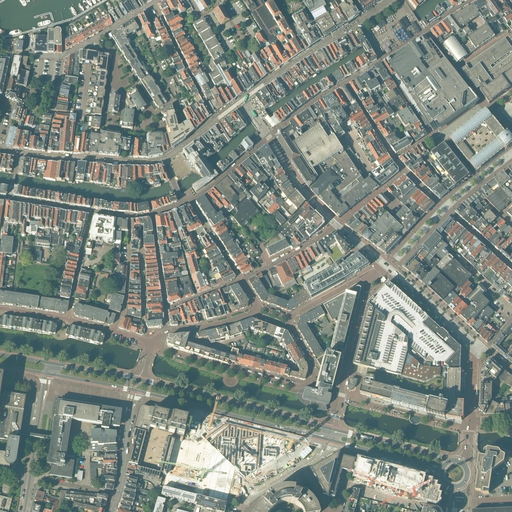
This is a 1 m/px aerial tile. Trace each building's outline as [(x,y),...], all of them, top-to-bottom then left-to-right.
[(131,0),(128,2),(134,11),(139,9),(136,4),(133,0),(131,0)] [(133,0),(136,4),(139,9),(141,7),(152,1),(151,0),(133,0)] [(174,2),(173,3),(171,0),(165,0),(165,1),(169,9),(171,12),(176,9),(176,8),(177,7),(174,2)] [(182,5),(179,0),(173,0),(174,2),(177,7),(180,13),(185,11),(182,5)] [(193,0),(195,2),(200,12),(209,7),(204,0),(202,0),(199,2),(197,0),(193,0)] [(276,24),(273,19),(265,5),(261,0),(242,0),(266,39),(264,40),(265,40),(267,44),(268,43),(269,46),(268,46),(275,57),(280,66),(283,65),(288,62),(290,60),(282,46),(281,44),(275,36),(281,32),(276,24)] [(336,30),(343,26),(340,21),(334,10),(329,13),(329,12),(327,9),(328,8),(327,7),(325,8),(324,7),(326,6),(322,0),(301,0),(307,9),(306,10),(304,6),(302,7),(301,4),(300,5),(303,11),(302,12),(292,18),(291,18),(295,25),(308,48),(309,48),(318,42),(321,40),(324,38),(335,31),(336,30)] [(343,26),(347,23),(344,17),(340,8),(339,8),(339,7),(334,0),(327,0),(334,10),(340,21),(343,26)] [(342,0),(344,4),(350,12),(354,9),(348,0),(342,0)] [(356,0),(357,2),(363,12),(374,5),(371,0),(356,0)] [(413,0),(407,0),(415,9),(419,6),(413,0)] [(453,0),(450,0),(449,2),(453,8),(458,5),(453,0)] [(482,0),(481,0),(479,1),(480,4),(486,13),(485,14),(490,20),(489,21),(492,25),(495,30),(499,35),(505,31),(502,27),(498,22),(495,18),(489,9),(482,0)] [(491,0),(482,0),(489,9),(495,18),(501,14),(500,12),(497,8),(495,5),(491,0)] [(505,3),(503,0),(491,0),(495,5),(496,4),(499,7),(497,8),(500,12),(503,10),(500,7),(505,3)] [(169,9),(165,1),(157,4),(161,12),(167,10),(169,9)] [(272,1),(265,5),(273,19),(277,17),(279,18),(281,21),(276,24),(281,32),(285,38),(290,35),(289,37),(291,39),(292,39),(293,40),(288,43),(296,56),(302,53),(302,52),(295,40),(288,29),(280,15),(272,1)] [(496,38),(499,35),(495,30),(492,25),(489,21),(490,20),(485,14),(486,13),(480,4),(479,1),(474,4),(473,5),(486,24),(492,33),(496,38)] [(128,2),(124,5),(129,14),(134,11),(128,2)] [(500,12),(501,14),(502,15),(510,10),(505,3),(500,7),(503,10),(500,12)] [(344,4),(339,7),(339,8),(340,8),(344,17),(347,23),(359,15),(355,9),(354,9),(350,12),(344,4)] [(124,5),(119,7),(125,17),(129,14),(124,5)] [(468,40),(476,51),(496,38),(492,33),(486,24),(473,5),(452,18),(462,31),(459,33),(460,34),(461,34),(463,33),(462,33),(463,32),(468,40)] [(437,10),(436,11),(436,12),(440,17),(447,12),(443,6),(442,6),(441,7),(440,6),(437,9),(437,10)] [(119,7),(114,10),(120,20),(125,17),(119,7)] [(213,12),(221,26),(229,21),(221,7),(213,12)] [(228,9),(226,10),(232,19),(234,18),(228,9)] [(120,20),(114,10),(109,13),(115,23),(120,20)] [(507,24),(510,22),(511,20),(511,12),(510,10),(502,15),(501,14),(495,18),(498,22),(502,27),(506,24),(507,24)] [(436,20),(440,17),(436,12),(432,15),(436,20)] [(108,16),(102,20),(107,28),(115,23),(109,13),(108,14),(108,16)] [(150,26),(147,19),(144,13),(138,17),(139,19),(138,19),(139,20),(139,21),(143,29),(144,28),(150,26)] [(169,15),(164,18),(166,22),(174,18),(172,14),(169,15)] [(170,28),(183,21),(179,15),(174,18),(166,22),(169,28),(170,28)] [(431,15),(426,19),(430,24),(436,20),(432,15),(431,15)] [(463,33),(461,34),(460,34),(459,33),(462,31),(452,18),(448,20),(455,30),(462,39),(465,43),(468,40),(463,32),(462,33),(463,33)] [(162,23),(159,19),(156,20),(154,21),(153,22),(154,23),(150,24),(152,28),(162,23)] [(230,103),(231,103),(234,100),(235,100),(235,99),(237,98),(237,97),(243,92),(240,87),(236,80),(235,79),(230,70),(223,74),(222,72),(227,69),(226,67),(230,65),(204,19),(203,19),(193,25),(212,58),(210,59),(208,65),(212,73),(208,75),(215,86),(216,85),(218,87),(224,83),(227,89),(223,92),(222,89),(217,91),(225,106),(226,106),(227,106),(227,105),(230,103)] [(421,22),(425,28),(426,27),(430,24),(426,19),(424,20),(424,19),(421,22)] [(102,20),(97,23),(102,31),(107,28),(102,20)] [(138,29),(133,20),(121,28),(119,30),(118,29),(108,36),(110,40),(111,40),(118,51),(129,45),(124,38),(127,36),(127,37),(138,29)] [(448,20),(445,22),(453,33),(455,32),(456,33),(455,34),(454,35),(455,36),(458,41),(462,39),(455,30),(448,20)] [(511,20),(510,22),(511,24),(511,25),(509,27),(507,24),(506,24),(502,27),(505,31),(510,28),(511,31),(511,20)] [(170,28),(172,34),(182,28),(181,26),(185,24),(183,21),(170,28)] [(445,22),(441,25),(447,33),(451,38),(455,36),(454,35),(453,33),(445,22)] [(152,28),(154,32),(164,28),(162,23),(152,28)] [(94,25),(90,27),(95,35),(98,33),(94,25)] [(302,52),(308,48),(295,25),(288,29),(295,40),(302,52)] [(441,25),(434,29),(440,38),(447,33),(441,25)] [(150,26),(144,28),(147,36),(149,41),(155,39),(154,36),(153,33),(150,26)] [(154,32),(153,33),(154,36),(155,39),(167,34),(164,28),(154,32)] [(172,34),(173,35),(174,37),(183,32),(184,31),(182,28),(172,34)] [(47,37),(47,53),(48,53),(54,54),(54,53),(54,46),(61,46),(61,39),(61,35),(60,35),(60,34),(61,34),(61,33),(61,32),(61,31),(60,31),(60,30),(59,30),(59,29),(58,29),(57,29),(56,29),(55,30),(54,30),(54,31),(53,31),(53,30),(48,31),(47,36),(47,37)] [(431,32),(436,38),(437,40),(440,38),(434,29),(433,31),(431,32)] [(363,35),(360,30),(354,34),(357,39),(363,36),(363,35)] [(174,37),(175,40),(184,35),(183,32),(174,37)] [(260,32),(256,35),(256,36),(255,37),(260,46),(261,47),(266,44),(267,44),(265,40),(264,40),(260,32)] [(288,43),(285,38),(281,32),(275,36),(281,44),(283,43),(284,43),(285,44),(282,46),(290,60),(296,56),(288,43)] [(79,33),(75,35),(78,40),(80,43),(84,41),(80,33),(79,33)] [(465,43),(462,45),(460,43),(458,41),(455,36),(451,38),(447,33),(440,38),(444,44),(442,45),(443,46),(442,47),(450,58),(455,65),(456,64),(459,62),(469,56),(475,52),(476,51),(468,40),(465,43)] [(168,37),(167,34),(155,39),(157,42),(162,40),(168,37)] [(177,44),(189,38),(187,34),(184,35),(175,40),(177,44)] [(359,43),(357,39),(354,34),(349,37),(357,49),(362,46),(359,43)] [(75,35),(71,37),(76,45),(80,43),(78,40),(75,35)] [(425,36),(424,37),(421,39),(420,39),(429,53),(436,48),(431,40),(429,42),(425,36)] [(16,52),(22,52),(24,37),(18,38),(15,52),(16,52)] [(35,37),(34,53),(47,53),(47,37),(35,37)] [(72,47),(76,45),(71,37),(68,39),(72,47)] [(349,37),(345,39),(346,40),(352,52),(357,49),(349,37)] [(177,44),(179,49),(191,42),(189,39),(190,38),(189,38),(177,44)] [(462,72),(470,81),(490,66),(511,50),(511,47),(505,38),(466,65),(467,66),(462,70),(463,72),(462,72)] [(335,44),(343,58),(348,55),(348,54),(352,52),(346,40),(345,39),(335,44)] [(415,42),(414,43),(424,57),(429,53),(420,39),(418,40),(415,42)] [(179,49),(181,53),(193,46),(192,45),(193,45),(192,42),(191,42),(179,49)] [(369,46),(367,42),(364,44),(366,48),(369,53),(372,51),(373,51),(369,46)] [(261,47),(262,48),(266,46),(267,49),(263,51),(275,70),(276,69),(280,66),(275,57),(268,46),(269,46),(268,43),(267,44),(266,44),(261,47)] [(424,57),(414,43),(410,45),(410,46),(409,46),(422,66),(422,65),(423,66),(425,65),(424,65),(426,64),(427,63),(424,57)] [(335,44),(332,46),(340,60),(343,58),(335,44)] [(131,49),(129,45),(118,51),(121,55),(119,56),(120,56),(131,49)] [(181,53),(183,57),(195,50),(193,46),(181,53)] [(332,46),(328,48),(336,62),(340,60),(332,46)] [(407,48),(406,48),(404,50),(396,55),(412,76),(402,83),(406,89),(409,93),(410,94),(409,95),(413,101),(417,98),(423,107),(427,104),(430,107),(430,106),(435,113),(438,111),(442,108),(445,106),(450,102),(463,109),(464,109),(466,110),(478,101),(474,96),(453,92),(451,89),(449,87),(448,85),(443,79),(439,73),(435,68),(432,64),(428,67),(426,64),(424,65),(425,65),(423,66),(422,65),(422,66),(409,46),(408,47),(406,48),(407,48)] [(328,48),(325,50),(333,64),(336,62),(328,48)] [(440,52),(436,48),(429,53),(424,57),(427,63),(436,56),(440,52)] [(122,56),(124,59),(124,60),(134,54),(131,49),(120,56),(120,57),(122,56)] [(183,57),(185,61),(195,56),(197,55),(195,50),(183,57)] [(325,50),(321,52),(330,66),(333,64),(325,50)] [(268,74),(268,75),(274,70),(275,70),(263,51),(260,53),(260,52),(256,54),(263,66),(268,74)] [(96,53),(90,52),(89,52),(86,52),(85,61),(85,63),(85,65),(88,65),(89,65),(89,63),(94,64),(94,63),(96,63),(96,66),(97,66),(91,66),(91,71),(96,72),(107,73),(109,55),(102,54),(96,54),(96,53)] [(321,52),(318,54),(327,68),(330,66),(321,52)] [(441,54),(440,52),(436,56),(427,63),(426,64),(428,67),(432,64),(430,62),(440,55),(439,55),(441,54)] [(75,53),(65,59),(65,62),(73,63),(74,60),(75,60),(75,53)] [(137,58),(134,54),(124,60),(127,64),(125,65),(126,66),(137,58)] [(263,66),(256,54),(254,56),(252,57),(251,57),(264,77),(266,76),(268,74),(263,66)] [(318,54),(315,55),(324,69),(327,68),(318,54)] [(367,54),(363,57),(367,66),(372,63),(370,60),(369,57),(367,54)] [(445,59),(441,54),(439,55),(440,55),(430,62),(432,64),(435,68),(445,59)] [(315,55),(310,58),(319,71),(320,70),(321,71),(324,69),(315,55)] [(392,57),(390,59),(388,59),(387,60),(386,60),(396,74),(397,76),(402,83),(412,76),(396,55),(392,57)] [(185,61),(188,67),(198,60),(195,56),(185,61)] [(180,61),(178,57),(177,57),(170,60),(170,58),(169,59),(170,62),(166,63),(168,66),(172,64),(179,62),(180,61)] [(252,57),(251,57),(248,59),(247,59),(255,71),(260,80),(264,77),(251,57),(252,57)] [(0,94),(2,95),(6,77),(9,59),(3,58),(3,59),(0,59),(0,61),(0,94)] [(17,77),(19,70),(21,58),(14,58),(10,76),(17,77)] [(21,58),(19,70),(21,71),(22,71),(25,72),(26,65),(28,58),(21,58)] [(140,63),(137,58),(126,66),(128,65),(130,69),(140,63)] [(310,58),(306,60),(315,73),(316,75),(320,72),(319,71),(310,58)] [(257,83),(260,80),(255,71),(247,59),(247,60),(250,64),(246,66),(248,70),(253,77),(257,83)] [(450,65),(445,59),(435,68),(439,73),(450,65)] [(198,60),(188,67),(190,70),(198,66),(199,65),(202,63),(200,60),(198,60)] [(306,60),(303,63),(312,76),(315,73),(306,60)] [(358,71),(361,69),(356,60),(353,62),(358,71)] [(384,63),(384,64),(386,67),(389,72),(392,76),(393,76),(394,75),(395,75),(396,74),(386,60),(384,62),(383,62),(384,63)] [(511,71),(504,60),(498,64),(511,83),(511,71)] [(241,62),(240,61),(236,63),(242,72),(236,75),(241,83),(246,91),(250,88),(253,86),(244,71),(243,71),(242,69),(244,67),(241,63),(241,62)] [(253,86),(257,83),(253,77),(248,70),(246,66),(243,61),(241,62),(241,63),(244,67),(242,69),(243,71),(244,71),(253,86)] [(131,74),(132,75),(143,67),(140,63),(130,69),(133,73),(131,74)] [(303,63),(299,65),(308,80),(311,78),(313,77),(312,76),(303,63)] [(388,74),(382,66),(381,64),(378,66),(377,66),(378,66),(375,68),(374,68),(374,69),(381,78),(380,78),(379,80),(382,84),(384,83),(391,78),(388,74)] [(511,83),(498,64),(495,67),(492,69),(497,75),(503,84),(508,91),(511,87),(511,83)] [(16,81),(10,80),(6,98),(8,99),(9,99),(11,99),(11,100),(12,100),(14,100),(14,101),(14,100),(17,101),(16,101),(17,101),(18,100),(21,86),(26,87),(26,86),(30,67),(26,66),(26,65),(25,72),(22,71),(21,71),(19,70),(17,77),(16,81)] [(299,65),(295,68),(305,83),(308,80),(299,65)] [(347,65),(343,68),(348,77),(351,75),(347,66),(347,65)] [(455,71),(450,65),(439,73),(443,79),(455,71)] [(190,71),(192,75),(195,73),(198,71),(201,70),(201,69),(199,66),(198,67),(197,67),(190,71)] [(492,69),(490,66),(470,81),(477,89),(485,84),(497,75),(492,69)] [(134,75),(135,77),(136,78),(146,72),(143,67),(132,75),(134,75)] [(194,78),(200,75),(201,78),(204,76),(208,74),(204,67),(201,69),(201,70),(198,71),(195,73),(192,75),(194,78)] [(232,68),(232,69),(230,70),(235,79),(236,80),(240,87),(243,92),(243,93),(246,91),(241,83),(236,75),(232,68)] [(295,68),(292,71),(302,85),(305,83),(295,68)] [(340,69),(340,70),(333,74),(338,82),(345,78),(341,70),(340,69)] [(374,69),(370,71),(376,81),(380,86),(382,85),(382,84),(379,80),(380,78),(381,78),(374,69)] [(78,79),(78,77),(78,75),(73,74),(71,74),(72,72),(63,71),(63,75),(65,75),(65,77),(78,79)] [(292,71),(289,73),(299,86),(301,84),(302,85),(292,71)] [(370,71),(361,77),(359,78),(370,95),(371,97),(373,95),(378,103),(380,105),(382,109),(383,109),(386,107),(381,99),(377,94),(387,87),(384,83),(382,84),(382,85),(380,86),(376,81),(370,71)] [(459,77),(455,71),(443,79),(448,85),(459,77)] [(137,83),(138,84),(149,76),(148,74),(146,72),(136,78),(138,82),(137,83)] [(176,77),(174,78),(176,82),(178,81),(178,82),(181,81),(181,83),(188,79),(189,79),(185,72),(179,74),(179,75),(176,77)] [(289,73),(286,75),(296,88),(299,87),(299,86),(289,73)] [(77,87),(77,82),(77,80),(78,80),(78,79),(65,77),(65,75),(63,75),(61,84),(70,86),(77,87)] [(194,78),(200,88),(206,85),(205,84),(208,82),(204,76),(201,78),(200,75),(194,78)] [(286,75),(284,76),(287,79),(286,79),(287,80),(287,81),(294,90),(296,88),(286,75)] [(485,97),(494,91),(503,84),(497,75),(485,84),(486,86),(488,84),(489,86),(484,90),(483,89),(480,91),(485,97)] [(138,84),(138,85),(139,84),(142,87),(152,81),(151,78),(150,78),(149,76),(138,84)] [(284,76),(281,79),(291,92),(294,90),(287,81),(287,80),(286,79),(287,79),(284,76)] [(397,76),(394,78),(395,79),(400,85),(402,88),(405,92),(406,94),(407,96),(409,95),(410,94),(409,93),(406,89),(402,83),(397,76)] [(464,83),(459,77),(448,85),(449,87),(456,89),(464,83)] [(333,85),(330,79),(330,78),(326,80),(325,81),(329,88),(333,85)] [(354,82),(360,93),(363,96),(367,94),(368,96),(369,95),(370,97),(365,100),(371,97),(370,95),(359,78),(354,82)] [(394,83),(391,79),(391,78),(384,83),(387,87),(387,88),(394,83)] [(281,79),(278,81),(288,95),(291,92),(281,79)] [(143,92),(143,93),(155,85),(154,83),(152,81),(142,87),(144,91),(143,92)] [(278,81),(273,84),(282,98),(284,97),(288,95),(278,81)] [(354,82),(350,84),(357,95),(360,93),(354,82)] [(387,88),(388,90),(390,92),(397,88),(395,85),(394,83),(387,88)] [(466,86),(464,83),(456,89),(449,87),(451,89),(459,91),(466,86)] [(69,92),(70,86),(61,84),(60,89),(61,90),(61,91),(69,92)] [(273,84),(269,87),(277,98),(278,97),(280,100),(282,98),(273,84)] [(499,97),(508,91),(503,84),(494,91),(499,97)] [(143,93),(144,94),(145,93),(148,97),(158,90),(157,87),(156,87),(155,85),(143,93)] [(210,91),(206,85),(200,88),(204,95),(209,92),(210,91)] [(269,87),(266,89),(275,103),(280,100),(278,97),(277,98),(269,87)] [(353,107),(357,104),(346,88),(346,87),(345,87),(345,88),(344,88),(342,89),(353,107)] [(213,90),(210,91),(209,92),(212,96),(206,99),(214,113),(215,113),(225,106),(217,91),(216,88),(213,90)] [(401,94),(399,92),(398,91),(397,89),(396,88),(397,88),(390,92),(386,95),(383,97),(387,104),(401,95),(400,94),(401,94)] [(266,89),(259,94),(269,107),(275,103),(266,89)] [(342,89),(338,91),(348,105),(350,109),(353,107),(342,89)] [(127,112),(131,112),(132,110),(135,108),(137,112),(140,110),(142,112),(145,110),(143,108),(146,107),(135,90),(133,91),(132,90),(131,90),(130,90),(129,90),(129,91),(128,92),(128,93),(129,94),(126,95),(130,101),(128,102),(128,101),(125,102),(128,107),(127,112)] [(149,101),(149,102),(161,95),(159,93),(160,92),(158,90),(148,97),(150,100),(149,101)] [(58,98),(68,99),(69,92),(61,91),(60,92),(59,93),(59,96),(59,97),(59,98),(58,98)] [(344,108),(348,105),(338,91),(333,94),(344,112),(349,119),(350,119),(354,116),(350,110),(347,112),(344,108)] [(485,97),(487,101),(489,104),(499,97),(494,91),(485,97)] [(307,92),(302,95),(307,103),(311,99),(307,92)] [(24,122),(24,119),(25,120),(25,119),(27,120),(28,115),(28,114),(28,113),(26,113),(27,111),(23,110),(25,102),(27,94),(23,93),(21,100),(23,100),(22,102),(18,100),(17,101),(16,106),(14,115),(12,116),(11,118),(12,118),(12,120),(19,122),(20,122),(23,123),(24,122)] [(115,113),(117,114),(118,114),(118,113),(118,110),(118,107),(119,107),(118,107),(119,104),(119,101),(119,100),(119,97),(118,97),(118,96),(118,95),(117,94),(116,93),(115,93),(114,93),(113,93),(113,94),(112,94),(112,95),(112,96),(110,96),(110,99),(109,99),(109,100),(110,100),(109,102),(109,103),(109,106),(108,106),(109,106),(108,109),(108,112),(108,113),(111,113),(111,115),(114,116),(114,115),(114,113),(115,113)] [(366,101),(365,100),(363,96),(360,93),(357,95),(359,99),(362,104),(366,101)] [(259,94),(256,96),(255,97),(265,109),(269,107),(259,94)] [(352,124),(349,119),(344,112),(333,94),(329,97),(323,101),(333,117),(340,127),(343,125),(342,124),(345,123),(349,120),(352,124)] [(164,99),(161,95),(149,102),(150,103),(151,102),(154,106),(164,99)] [(206,119),(211,116),(198,95),(194,97),(198,104),(203,113),(206,119)] [(302,95),(297,99),(302,106),(307,103),(302,95)] [(362,104),(366,110),(378,103),(373,95),(371,97),(365,100),(366,101),(362,104)] [(401,112),(409,107),(409,106),(408,107),(407,105),(407,104),(403,98),(402,96),(401,95),(387,104),(394,113),(400,109),(401,112)] [(376,126),(377,125),(394,115),(394,113),(387,104),(383,97),(381,99),(386,107),(383,109),(382,109),(370,117),(371,117),(373,120),(374,122),(376,125),(376,126)] [(189,104),(188,102),(186,98),(179,102),(180,105),(180,106),(184,104),(191,116),(197,128),(201,124),(190,107),(191,106),(190,106),(189,104)] [(417,111),(423,107),(417,98),(412,102),(415,108),(417,111)] [(155,110),(155,111),(157,110),(167,104),(164,99),(154,106),(156,109),(155,110)] [(295,101),(292,103),(297,110),(302,106),(297,99),(295,101)] [(323,101),(318,103),(323,111),(329,120),(333,125),(331,126),(339,139),(345,134),(340,127),(333,117),(323,101)] [(456,117),(465,111),(466,110),(464,109),(463,109),(450,102),(445,106),(449,112),(451,110),(456,117)] [(292,103),(289,105),(294,112),(297,110),(292,103)] [(329,128),(331,126),(333,125),(329,120),(323,111),(318,103),(315,106),(322,116),(326,123),(329,127),(329,128)] [(380,105),(378,103),(366,110),(367,110),(368,113),(380,105)] [(183,112),(187,120),(194,131),(197,128),(191,116),(184,104),(180,106),(183,112)] [(194,105),(193,104),(190,106),(191,106),(190,107),(201,124),(203,122),(198,113),(194,105)] [(203,122),(206,119),(203,113),(198,104),(195,105),(194,105),(198,113),(203,122)] [(359,108),(357,104),(353,107),(350,109),(351,110),(350,110),(354,116),(356,115),(354,111),(359,108)] [(423,107),(417,111),(421,118),(426,127),(430,124),(428,122),(433,118),(437,116),(435,113),(430,106),(430,107),(427,104),(423,107)] [(177,120),(175,112),(173,112),(172,105),(171,105),(162,111),(161,111),(161,112),(161,113),(161,114),(162,115),(163,115),(163,116),(164,115),(166,122),(167,127),(165,128),(166,131),(167,135),(168,135),(169,135),(175,132),(176,133),(180,131),(178,127),(177,128),(176,120),(177,120)] [(291,115),(294,112),(289,105),(285,107),(291,115)] [(370,117),(382,109),(380,105),(368,113),(370,116),(370,117)] [(315,106),(308,110),(315,121),(316,120),(319,125),(319,126),(324,133),(330,129),(329,128),(329,127),(326,123),(322,116),(315,106)] [(456,117),(451,110),(449,112),(445,106),(442,108),(452,121),(456,117)] [(288,117),(291,115),(285,107),(283,109),(288,117)] [(405,119),(403,117),(411,111),(409,107),(398,115),(396,113),(394,115),(395,116),(396,115),(399,121),(400,120),(401,120),(402,121),(405,119)] [(438,111),(447,124),(452,121),(442,108),(438,111)] [(27,120),(26,123),(24,129),(26,130),(26,129),(29,130),(29,127),(32,118),(34,119),(40,120),(41,120),(42,114),(43,113),(39,112),(40,111),(39,110),(38,110),(38,109),(37,109),(36,110),(36,111),(35,117),(34,116),(28,115),(27,120)] [(279,124),(288,117),(283,109),(274,116),(279,124)] [(308,110),(307,111),(298,117),(309,132),(319,126),(319,125),(316,120),(315,121),(308,110)] [(490,115),(486,110),(450,139),(476,171),(504,149),(506,150),(511,145),(511,139),(508,134),(506,135),(490,115)] [(135,112),(131,112),(127,112),(123,111),(122,123),(119,123),(119,127),(121,127),(121,128),(132,130),(132,128),(135,129),(135,125),(133,125),(135,112)] [(236,111),(233,114),(243,128),(246,126),(237,111),(236,111)] [(364,115),(361,111),(356,115),(354,116),(350,119),(349,119),(352,124),(354,122),(364,115)] [(405,128),(410,126),(411,127),(418,122),(418,123),(419,122),(411,111),(403,117),(405,119),(402,121),(401,120),(400,120),(401,122),(400,123),(400,124),(402,123),(405,128)] [(441,128),(447,124),(438,111),(435,113),(437,116),(433,118),(440,127),(441,128)] [(239,131),(243,128),(233,114),(233,113),(229,116),(239,131)] [(55,114),(54,119),(61,120),(63,121),(69,122),(70,115),(55,114)] [(366,119),(364,115),(354,122),(355,124),(353,126),(355,130),(359,127),(357,125),(366,119)] [(394,115),(377,125),(383,136),(391,132),(394,130),(396,129),(401,125),(400,124),(400,123),(401,122),(400,120),(399,121),(396,115),(395,116),(394,115)] [(229,116),(220,123),(225,131),(231,139),(235,136),(236,135),(239,131),(229,116)] [(298,117),(294,120),(305,135),(309,132),(298,117)] [(434,130),(440,127),(433,118),(428,122),(430,124),(434,130)] [(49,127),(51,120),(43,119),(42,121),(46,122),(44,127),(49,127)] [(368,123),(366,119),(357,125),(359,127),(360,126),(361,127),(360,128),(360,129),(368,123)] [(184,140),(194,131),(187,120),(180,123),(182,126),(179,127),(178,127),(180,131),(184,140)] [(284,131),(304,162),(317,182),(334,167),(336,165),(342,160),(339,156),(350,149),(345,140),(344,139),(343,139),(342,138),(341,138),(340,139),(339,139),(335,136),(330,129),(324,133),(319,126),(309,132),(305,135),(294,120),(290,123),(284,131)] [(58,134),(57,137),(57,142),(58,143),(57,153),(58,153),(61,153),(62,153),(64,153),(65,153),(68,153),(68,154),(69,154),(68,154),(72,154),(75,123),(69,122),(63,121),(62,125),(60,125),(59,129),(58,134)] [(26,123),(24,122),(23,123),(20,122),(19,122),(17,129),(24,131),(24,129),(26,123)] [(82,134),(81,139),(80,154),(84,154),(86,135),(87,128),(88,123),(83,122),(81,134),(82,134)] [(422,126),(421,126),(421,125),(420,124),(420,123),(419,122),(418,123),(418,122),(411,127),(413,130),(414,132),(422,126)] [(220,123),(217,125),(228,142),(231,139),(225,131),(220,123)] [(368,123),(360,129),(356,131),(358,134),(371,126),(368,123)] [(217,125),(211,130),(218,140),(222,147),(228,143),(228,142),(217,125)] [(373,130),(371,128),(371,126),(358,134),(360,137),(361,139),(368,134),(373,130)] [(417,136),(424,130),(423,129),(423,128),(422,128),(422,126),(414,132),(415,134),(417,136)] [(10,129),(8,137),(5,147),(12,148),(17,129),(12,128),(11,128),(10,128),(10,129)] [(84,154),(89,154),(91,136),(92,128),(87,128),(86,135),(84,154)] [(19,149),(24,131),(17,129),(12,148),(19,149)] [(24,131),(19,149),(24,149),(28,133),(29,130),(26,129),(26,130),(24,129),(24,131)] [(104,132),(101,132),(100,132),(100,137),(99,140),(104,141),(104,142),(103,142),(103,145),(99,144),(98,155),(103,155),(105,155),(109,155),(109,156),(114,156),(119,156),(120,149),(122,137),(122,136),(120,135),(120,134),(119,133),(118,133),(117,132),(116,132),(115,132),(115,133),(114,133),(114,134),(110,133),(110,132),(109,131),(108,131),(107,130),(106,130),(105,130),(105,131),(104,131),(104,132)] [(212,155),(216,152),(218,152),(220,151),(220,149),(221,148),(220,148),(222,147),(218,140),(211,130),(199,140),(206,147),(212,155)] [(388,154),(385,149),(382,144),(375,134),(376,134),(375,133),(373,131),(374,131),(373,130),(368,134),(370,137),(368,138),(371,144),(367,146),(377,161),(388,154)] [(414,139),(416,142),(421,139),(426,135),(427,134),(424,130),(417,136),(418,137),(414,139)] [(168,135),(167,135),(167,136),(162,137),(161,136),(160,136),(159,136),(159,135),(146,135),(147,158),(151,157),(151,158),(159,156),(162,155),(163,154),(166,153),(171,149),(184,140),(180,131),(176,133),(175,132),(169,135),(168,135)] [(275,137),(277,140),(287,155),(292,164),(292,163),(295,167),(304,162),(284,131),(275,137)] [(385,139),(391,147),(410,137),(407,133),(405,134),(407,137),(405,138),(405,137),(401,139),(400,140),(396,133),(396,132),(385,139)] [(37,141),(38,138),(38,137),(35,136),(35,135),(31,135),(28,150),(36,151),(37,141)] [(99,140),(100,137),(91,136),(89,154),(98,155),(99,144),(98,144),(99,140)] [(130,139),(122,137),(120,149),(121,149),(121,150),(122,150),(127,151),(128,152),(128,151),(130,142),(130,141),(130,139)] [(410,137),(391,147),(391,148),(392,149),(392,150),(393,150),(394,151),(394,152),(395,153),(395,154),(396,154),(410,146),(411,146),(413,143),(413,142),(411,139),(411,138),(410,137)] [(38,138),(37,141),(36,151),(41,151),(42,152),(42,151),(45,152),(47,139),(38,138)] [(247,139),(241,145),(246,152),(252,147),(253,145),(252,145),(247,139)] [(199,140),(196,142),(208,158),(212,155),(206,147),(199,140)] [(196,142),(193,145),(192,144),(191,145),(184,151),(183,151),(182,152),(183,153),(183,152),(184,153),(187,158),(195,168),(196,169),(198,172),(198,173),(199,174),(200,173),(201,176),(204,180),(195,185),(192,187),(196,192),(199,190),(207,184),(217,177),(214,173),(213,172),(211,169),(211,167),(210,166),(205,159),(208,158),(196,142)] [(428,151),(425,146),(424,145),(423,143),(419,146),(424,153),(426,152),(428,155),(430,154),(428,151)] [(452,151),(446,143),(444,145),(435,152),(437,154),(438,153),(443,159),(452,151)] [(267,147),(265,146),(256,154),(253,156),(270,178),(271,177),(273,175),(272,174),(275,171),(271,165),(276,161),(272,154),(267,147)] [(421,158),(425,156),(424,153),(419,146),(415,149),(421,158)] [(133,158),(140,158),(141,149),(134,148),(133,158)] [(377,190),(384,185),(377,178),(376,178),(372,174),(370,176),(370,178),(368,179),(365,182),(358,171),(360,170),(363,168),(350,149),(339,156),(342,160),(336,165),(334,167),(342,176),(328,190),(319,199),(321,201),(325,205),(326,205),(330,209),(329,209),(330,210),(334,213),(334,214),(339,218),(344,215),(368,196),(369,195),(372,193),(373,193),(377,190)] [(415,149),(411,151),(414,155),(416,157),(418,160),(421,158),(415,149)] [(240,156),(235,150),(232,153),(238,159),(238,158),(240,156)] [(411,151),(408,153),(413,160),(414,160),(415,159),(414,158),(416,157),(414,155),(411,151)] [(431,164),(437,172),(443,167),(457,156),(452,151),(443,159),(439,162),(438,163),(436,160),(433,162),(431,164)] [(435,152),(433,154),(431,155),(429,157),(433,162),(436,160),(438,163),(439,162),(443,159),(438,153),(437,154),(435,152)] [(232,153),(228,157),(233,163),(233,162),(237,159),(238,159),(232,153)] [(399,158),(401,161),(405,165),(413,160),(408,153),(405,154),(399,158)] [(390,158),(388,154),(377,161),(380,167),(381,166),(391,159),(390,158)] [(253,156),(249,160),(266,179),(270,183),(272,185),(274,183),(274,182),(272,180),(270,178),(253,156)] [(461,162),(457,156),(443,167),(447,173),(453,169),(461,162)] [(5,170),(6,170),(7,170),(9,170),(8,173),(11,173),(12,164),(13,164),(13,163),(14,162),(13,161),(13,158),(8,157),(5,170)] [(229,166),(233,163),(228,157),(224,160),(229,166)] [(424,162),(421,158),(418,160),(416,157),(414,158),(415,159),(414,160),(413,160),(405,165),(406,167),(410,171),(418,165),(419,166),(424,162)] [(20,158),(18,174),(23,175),(26,159),(20,158)] [(380,167),(378,168),(372,173),(372,174),(376,178),(377,178),(388,170),(387,168),(394,164),(394,163),(391,159),(381,166),(380,167)] [(46,161),(38,160),(35,175),(36,173),(39,173),(40,173),(44,174),(46,161)] [(224,160),(221,163),(226,169),(227,169),(226,169),(229,166),(224,160)] [(249,160),(248,160),(248,161),(240,167),(251,179),(260,188),(263,186),(267,190),(269,188),(271,190),(274,188),(272,185),(270,183),(266,179),(249,160)] [(44,174),(43,179),(55,181),(55,180),(56,173),(58,163),(47,162),(46,161),(44,174)] [(280,168),(276,161),(271,165),(275,171),(280,168)] [(304,162),(295,167),(296,169),(304,181),(307,185),(309,188),(309,189),(310,188),(311,187),(312,189),(317,184),(316,183),(317,182),(304,162)] [(410,171),(414,174),(426,164),(425,162),(424,162),(419,166),(418,165),(410,171)] [(463,182),(471,175),(461,162),(453,169),(461,180),(463,182)] [(63,163),(58,163),(56,173),(55,180),(61,181),(65,181),(65,179),(66,175),(64,175),(64,174),(62,174),(63,163)] [(75,181),(83,182),(86,164),(78,163),(75,181)] [(220,171),(222,173),(226,169),(221,163),(217,167),(217,168),(219,170),(220,171)] [(399,169),(394,163),(394,164),(387,168),(388,170),(377,178),(384,185),(389,180),(399,172),(399,169)] [(83,182),(89,183),(91,173),(92,164),(86,164),(83,182)] [(429,168),(429,167),(426,164),(414,174),(414,175),(417,177),(428,168),(429,168)] [(101,165),(96,165),(93,183),(101,184),(103,175),(104,166),(101,165)] [(163,165),(158,166),(161,177),(167,174),(166,174),(163,165)] [(113,167),(111,167),(110,177),(109,186),(109,188),(115,189),(117,190),(117,180),(118,167),(116,167),(113,167)] [(121,179),(121,182),(120,190),(131,191),(131,187),(130,186),(130,185),(131,185),(132,167),(128,167),(126,167),(122,167),(121,179)] [(143,167),(137,167),(137,176),(138,185),(138,190),(146,189),(145,187),(145,185),(143,167)] [(152,167),(143,167),(145,185),(153,184),(153,185),(155,184),(154,180),(153,175),(152,167)] [(240,167),(231,174),(242,186),(252,197),(257,202),(265,194),(269,198),(274,193),(271,190),(269,188),(267,190),(263,186),(260,188),(251,179),(240,167)] [(311,190),(316,196),(319,199),(328,190),(342,176),(334,167),(317,182),(316,183),(317,184),(312,189),(311,190)] [(451,190),(452,190),(452,191),(458,186),(447,173),(443,167),(437,172),(445,182),(442,184),(443,185),(441,186),(433,193),(432,193),(435,195),(438,198),(440,200),(443,197),(443,198),(444,198),(449,193),(449,192),(448,192),(451,190)] [(282,172),(280,168),(275,171),(272,174),(273,175),(271,177),(270,178),(272,180),(282,172)] [(417,177),(420,180),(421,181),(422,183),(430,177),(431,175),(431,174),(432,173),(431,172),(432,171),(429,168),(428,168),(417,177)] [(458,186),(463,182),(461,180),(453,169),(447,173),(458,186)] [(439,181),(438,178),(436,176),(433,173),(432,171),(431,172),(432,173),(431,174),(431,175),(433,178),(424,185),(429,189),(439,181)] [(284,175),(282,172),(272,180),(274,182),(284,175)] [(511,202),(511,201),(511,200),(511,183),(508,178),(507,178),(503,173),(498,177),(497,177),(495,180),(494,179),(494,180),(511,202)] [(166,180),(166,182),(169,181),(167,174),(161,177),(162,182),(166,180)] [(248,200),(252,197),(242,186),(231,174),(227,177),(243,194),(248,200)] [(284,175),(274,182),(274,183),(272,185),(274,188),(276,191),(279,189),(289,183),(288,182),(284,176),(284,175)] [(422,183),(424,185),(433,178),(431,175),(430,177),(422,183)] [(236,221),(238,224),(241,227),(259,212),(252,204),(249,201),(248,200),(243,194),(227,177),(227,178),(215,188),(233,209),(237,214),(232,217),(233,218),(236,221)] [(404,177),(391,188),(393,190),(394,189),(395,190),(394,191),(395,192),(399,189),(401,187),(408,180),(405,177),(404,177)] [(395,192),(392,194),(396,198),(398,200),(400,202),(402,200),(397,194),(400,192),(400,193),(401,194),(412,184),(408,180),(401,187),(399,189),(395,192)] [(443,185),(442,184),(441,182),(440,180),(439,181),(429,189),(433,193),(441,186),(443,185)] [(494,180),(490,182),(488,185),(505,207),(511,202),(494,180)] [(290,186),(289,183),(279,189),(276,191),(279,193),(279,194),(290,186)] [(400,192),(397,194),(402,200),(404,197),(407,195),(415,187),(412,184),(401,194),(400,193),(400,192)] [(0,194),(6,195),(7,194),(8,187),(1,186),(0,185),(0,194)] [(486,186),(481,190),(479,192),(482,195),(485,198),(489,203),(500,213),(505,207),(488,185),(486,186)] [(279,208),(296,192),(295,192),(291,186),(290,186),(279,194),(279,193),(276,191),(274,188),(271,190),(274,193),(279,199),(274,204),(279,208)] [(404,197),(402,200),(400,202),(403,205),(404,204),(408,201),(410,198),(418,190),(415,187),(407,195),(404,197)] [(228,212),(229,213),(233,209),(215,188),(211,191),(220,202),(228,212)] [(421,193),(418,190),(410,198),(408,201),(404,204),(405,206),(406,208),(421,193)] [(228,212),(220,202),(211,191),(207,194),(221,212),(221,213),(222,213),(220,210),(221,209),(226,214),(228,212)] [(171,196),(168,197),(170,204),(177,202),(175,196),(174,195),(173,192),(172,192),(169,193),(171,196)] [(271,215),(272,217),(281,226),(286,222),(283,219),(287,216),(289,218),(298,209),(304,203),(298,195),(296,192),(279,208),(276,211),(274,213),(271,215)] [(492,209),(488,205),(483,199),(485,198),(482,195),(479,192),(467,201),(472,205),(475,208),(480,213),(484,216),(492,209)] [(276,211),(279,208),(274,204),(279,199),(274,193),(269,198),(261,206),(267,214),(269,212),(271,215),(274,213),(276,211)] [(424,195),(421,193),(406,208),(409,210),(414,205),(424,195)] [(207,194),(203,197),(204,198),(216,216),(221,212),(207,194)] [(383,194),(378,198),(386,206),(387,206),(390,203),(383,194)] [(430,201),(424,195),(414,205),(409,210),(415,216),(430,201)] [(202,212),(202,213),(202,212),(204,215),(204,216),(204,215),(206,218),(206,219),(208,221),(212,229),(224,221),(226,219),(223,214),(222,215),(221,213),(221,212),(216,216),(204,198),(203,197),(201,199),(199,200),(196,201),(196,202),(196,203),(198,206),(200,209),(202,212)] [(378,198),(374,201),(383,209),(386,206),(378,198)] [(153,210),(160,208),(158,200),(151,203),(152,206),(153,210)] [(374,201),(371,203),(377,209),(385,216),(387,213),(386,212),(383,209),(374,201)] [(434,205),(430,201),(415,216),(419,220),(420,220),(424,216),(424,215),(426,214),(429,210),(430,210),(430,209),(433,206),(434,205)] [(464,204),(462,205),(458,209),(459,209),(463,213),(472,205),(467,201),(464,203),(464,204)] [(102,210),(112,211),(113,204),(113,203),(104,202),(104,203),(102,210)] [(2,237),(13,238),(14,238),(15,235),(8,234),(8,232),(8,224),(9,213),(11,203),(6,203),(4,222),(3,222),(2,237)] [(19,205),(11,203),(9,213),(8,224),(10,225),(13,225),(17,225),(18,214),(19,205)] [(371,203),(368,206),(382,219),(385,216),(377,209),(371,203)] [(129,205),(119,204),(118,212),(129,213),(129,205)] [(285,239),(289,236),(293,233),(292,231),(293,230),(296,228),(298,231),(303,225),(304,224),(314,213),(305,204),(297,213),(287,223),(286,225),(283,227),(278,232),(284,238),(285,239)] [(30,223),(30,222),(32,223),(33,219),(34,207),(23,205),(22,220),(26,221),(26,223),(30,223)] [(463,219),(475,208),(472,205),(463,213),(459,216),(460,217),(462,218),(463,219),(462,219),(463,219)] [(196,217),(189,206),(185,207),(192,220),(196,217)] [(368,206),(365,209),(370,214),(378,222),(382,219),(368,206)] [(407,232),(419,220),(415,216),(409,210),(406,208),(405,206),(393,219),(407,232)] [(38,219),(38,223),(37,228),(44,229),(46,209),(40,208),(39,207),(39,208),(38,219)] [(185,208),(179,210),(185,226),(187,230),(189,235),(191,235),(190,233),(202,226),(196,217),(192,220),(185,207),(185,208)] [(468,224),(480,213),(475,208),(463,219),(468,224)] [(54,210),(51,210),(46,209),(44,229),(43,237),(51,238),(54,210)] [(367,217),(370,220),(372,221),(376,225),(378,222),(370,214),(365,209),(361,211),(367,217)] [(492,209),(484,216),(480,220),(472,227),(475,230),(481,235),(490,226),(499,217),(492,209)] [(62,246),(64,237),(58,236),(58,235),(57,235),(58,232),(60,220),(61,211),(54,210),(51,238),(50,245),(62,246)] [(184,251),(185,255),(194,251),(195,251),(196,251),(197,250),(191,235),(189,235),(187,230),(185,226),(179,210),(172,213),(182,243),(187,241),(190,249),(184,251)] [(361,211),(358,214),(361,217),(364,220),(367,217),(361,211)] [(72,213),(68,212),(67,217),(65,229),(64,234),(65,234),(69,235),(70,228),(72,213)] [(83,214),(78,213),(75,228),(74,228),(73,234),(75,234),(72,244),(67,243),(65,252),(69,253),(74,254),(76,247),(77,242),(78,239),(79,234),(82,221),(83,214)] [(174,223),(171,213),(166,214),(173,237),(174,237),(173,233),(177,232),(174,223)] [(316,233),(321,228),(324,225),(324,224),(324,223),(324,222),(314,213),(304,224),(307,227),(304,231),(309,238),(313,235),(316,233)] [(407,232),(393,219),(387,213),(385,216),(382,219),(378,222),(376,225),(363,237),(364,238),(376,247),(392,228),(401,238),(407,232)] [(468,224),(472,227),(480,220),(484,216),(480,213),(468,224)] [(78,239),(82,240),(83,233),(86,225),(88,215),(83,214),(82,221),(79,234),(78,239)] [(166,214),(163,215),(165,227),(165,229),(167,228),(167,230),(165,230),(166,236),(165,236),(164,236),(165,239),(172,238),(173,243),(179,242),(178,236),(174,237),(173,237),(166,214)] [(345,225),(349,228),(360,219),(361,217),(358,214),(346,224),(345,225)] [(155,218),(157,231),(162,230),(162,228),(165,227),(163,215),(156,217),(155,217),(155,218)] [(93,216),(86,249),(91,250),(93,241),(104,243),(114,244),(115,220),(93,216)] [(454,221),(453,220),(450,217),(446,221),(446,222),(443,224),(437,231),(436,232),(441,236),(444,239),(457,224),(457,223),(454,221)] [(502,220),(499,217),(490,226),(481,235),(484,237),(492,229),(502,220)] [(143,225),(143,237),(153,237),(151,225),(150,222),(149,219),(148,219),(147,219),(140,220),(141,226),(143,225)] [(349,228),(354,231),(363,222),(360,219),(349,228)] [(122,220),(115,220),(114,244),(113,249),(113,254),(119,254),(119,253),(120,240),(121,235),(121,226),(122,220)] [(136,250),(139,250),(141,241),(140,241),(140,232),(136,232),(136,220),(135,220),(131,220),(131,231),(131,241),(136,241),(136,250)] [(365,220),(363,222),(354,231),(358,234),(369,224),(365,220)] [(505,224),(502,220),(492,229),(484,237),(488,241),(496,233),(493,230),(497,226),(500,229),(505,224)] [(212,229),(215,233),(227,225),(224,221),(212,229)] [(358,234),(363,237),(376,225),(372,221),(369,224),(358,234)] [(26,228),(26,233),(29,233),(31,234),(31,236),(35,237),(36,237),(37,228),(38,223),(34,222),(34,223),(32,223),(30,222),(30,223),(29,228),(26,228)] [(444,239),(447,242),(454,234),(461,227),(457,224),(444,239)] [(215,233),(218,237),(227,231),(226,229),(228,227),(227,225),(215,233)] [(305,241),(309,238),(304,231),(302,229),(304,228),(305,229),(305,228),(303,225),(298,231),(299,232),(305,241)] [(447,242),(450,245),(463,229),(461,227),(454,234),(447,242)] [(491,244),(495,247),(506,235),(511,230),(509,227),(502,233),(491,244)] [(36,237),(36,239),(35,251),(33,262),(40,263),(41,252),(40,252),(40,247),(49,248),(50,245),(51,238),(43,237),(44,229),(37,228),(36,237)] [(301,244),(305,241),(299,232),(298,231),(296,228),(293,230),(292,231),(293,233),(301,244)] [(376,247),(377,248),(377,247),(378,249),(383,252),(386,255),(388,253),(402,238),(401,238),(392,228),(376,247)] [(450,245),(453,248),(458,243),(460,241),(467,233),(463,229),(450,245)] [(488,241),(491,244),(502,233),(499,230),(496,233),(488,241)] [(498,250),(502,247),(509,240),(511,236),(511,230),(506,235),(495,247),(498,250)] [(218,237),(221,242),(232,234),(231,231),(228,233),(227,231),(218,237)] [(436,232),(422,246),(421,248),(424,251),(427,254),(428,253),(430,254),(429,255),(433,258),(437,255),(442,260),(448,254),(452,250),(442,241),(444,239),(443,239),(444,239),(441,236),(436,232)] [(301,244),(293,233),(289,236),(292,239),(297,247),(301,244)] [(352,248),(351,248),(336,233),(334,233),(327,237),(341,258),(346,254),(349,251),(350,251),(352,249),(351,248),(352,248)] [(471,236),(467,233),(460,241),(458,243),(462,246),(463,246),(471,236)] [(221,242),(224,246),(233,240),(231,238),(234,236),(236,235),(235,234),(233,235),(232,234),(221,242)] [(297,247),(292,239),(289,236),(285,239),(286,240),(290,247),(292,250),(293,249),(292,249),(297,247)] [(474,239),(471,236),(463,246),(466,249),(474,239)] [(13,238),(2,237),(0,251),(0,253),(10,254),(11,255),(12,255),(13,241),(13,239),(13,238)] [(144,242),(144,245),(154,245),(153,241),(153,237),(143,237),(144,242)] [(327,237),(319,242),(328,257),(329,257),(334,264),(341,258),(327,237)] [(284,238),(280,242),(265,250),(269,258),(290,247),(286,240),(285,239),(284,238)] [(460,254),(464,258),(467,261),(481,244),(475,239),(474,239),(466,249),(460,254)] [(224,246),(226,251),(232,247),(238,243),(237,240),(234,242),(233,240),(224,246)] [(505,250),(507,248),(511,242),(509,240),(502,247),(504,250),(505,250)] [(204,245),(203,247),(204,249),(205,250),(207,249),(214,245),(211,241),(204,245)] [(238,249),(229,255),(232,259),(241,253),(253,246),(250,241),(238,249)] [(319,242),(315,245),(324,260),(328,257),(319,242)] [(226,251),(229,255),(238,249),(237,247),(240,245),(238,243),(232,247),(226,251)] [(453,248),(457,252),(462,246),(458,243),(453,248)] [(467,261),(468,261),(471,265),(480,254),(485,248),(484,248),(481,244),(467,261)] [(160,251),(160,256),(170,255),(170,252),(173,251),(174,254),(177,254),(178,254),(177,249),(181,248),(181,247),(171,249),(171,245),(168,246),(169,249),(160,251)] [(204,250),(206,254),(206,255),(216,249),(214,245),(207,249),(205,250),(204,250)] [(315,245),(311,248),(317,258),(317,259),(319,261),(323,258),(324,260),(315,245)] [(232,259),(235,264),(244,258),(256,250),(253,246),(241,253),(232,259)] [(457,252),(460,254),(466,249),(463,246),(462,246),(457,252)] [(311,248),(306,251),(313,262),(314,264),(319,261),(317,259),(317,258),(311,248)] [(402,266),(406,270),(424,251),(421,248),(420,249),(419,249),(402,266)] [(488,250),(485,248),(480,254),(481,255),(477,260),(478,261),(483,256),(488,250)] [(208,261),(209,260),(219,254),(216,249),(206,255),(206,254),(205,255),(208,259),(207,260),(208,261)] [(235,264),(237,267),(245,263),(252,258),(256,256),(260,254),(261,253),(258,249),(256,250),(244,258),(235,264)] [(491,253),(488,250),(483,256),(478,261),(478,262),(480,265),(491,253)] [(511,257),(511,256),(508,254),(505,250),(504,250),(501,253),(505,257),(511,262),(511,260),(511,257)] [(185,255),(187,259),(193,256),(195,261),(196,261),(198,259),(199,259),(195,251),(194,251),(185,255)] [(306,251),(301,253),(308,265),(313,262),(306,251)] [(406,270),(412,274),(422,263),(429,255),(430,254),(428,253),(427,254),(424,251),(406,270)] [(112,264),(120,265),(121,256),(121,255),(122,255),(122,254),(121,253),(119,253),(119,254),(113,254),(112,264)] [(207,268),(210,266),(212,265),(223,258),(220,253),(219,254),(209,260),(210,263),(206,266),(207,268)] [(301,253),(298,255),(305,270),(310,268),(308,265),(301,253)] [(342,259),(332,267),(344,282),(351,277),(368,266),(369,266),(369,264),(369,263),(360,256),(358,253),(355,253),(346,261),(344,262),(342,259)] [(474,267),(475,268),(478,271),(485,264),(493,255),(491,253),(480,265),(478,262),(474,267)] [(448,254),(442,260),(439,264),(422,283),(425,285),(439,270),(442,272),(453,259),(448,254)] [(471,265),(474,267),(478,262),(478,261),(477,260),(481,255),(480,254),(471,265)] [(305,270),(298,255),(294,258),(293,258),(300,273),(305,270)] [(435,260),(433,258),(429,255),(422,263),(412,274),(414,275),(422,283),(439,264),(439,263),(439,262),(439,261),(438,260),(437,260),(435,260)] [(497,259),(493,255),(485,264),(489,268),(491,265),(497,259)] [(199,273),(197,267),(196,261),(195,261),(193,256),(187,259),(188,267),(190,273),(191,276),(199,273)] [(211,274),(212,273),(214,270),(226,263),(223,258),(212,265),(210,266),(212,270),(209,272),(211,274)] [(237,267),(240,272),(251,265),(249,263),(252,261),(253,261),(254,261),(252,258),(245,263),(237,267)] [(292,277),(300,273),(293,258),(286,262),(285,262),(290,273),(292,277)] [(428,288),(443,302),(454,288),(455,287),(456,286),(459,289),(460,287),(461,288),(464,285),(472,277),(464,269),(453,259),(442,272),(428,288)] [(482,275),(485,278),(485,279),(492,271),(501,262),(497,259),(491,265),(489,268),(482,275)] [(253,269),(254,269),(252,264),(254,263),(258,269),(258,268),(259,268),(254,261),(253,261),(252,261),(249,263),(251,265),(253,269)] [(285,262),(273,268),(281,286),(282,285),(284,290),(296,284),(292,277),(290,273),(285,262)] [(485,279),(489,282),(505,265),(501,262),(492,271),(485,279)] [(226,263),(214,270),(212,273),(214,277),(229,269),(228,266),(226,263)] [(485,264),(478,271),(478,272),(480,275),(481,274),(482,275),(489,268),(485,264)] [(251,265),(240,272),(241,274),(243,274),(253,269),(251,265)] [(489,282),(491,284),(493,285),(508,269),(505,265),(489,282)] [(124,294),(127,267),(116,266),(115,281),(114,292),(122,295),(122,294),(124,294)] [(330,270),(302,285),(306,291),(310,300),(317,296),(344,282),(332,267),(330,269),(330,270)] [(268,271),(268,272),(276,288),(281,286),(273,268),(270,270),(268,271)] [(232,273),(229,269),(214,277),(216,281),(221,279),(232,273)] [(493,285),(496,289),(511,272),(508,269),(493,285)] [(425,285),(428,287),(428,288),(442,272),(439,270),(425,285)] [(191,276),(197,294),(201,292),(206,290),(210,289),(204,277),(204,276),(202,272),(199,273),(191,276)] [(265,272),(262,274),(267,284),(268,285),(269,285),(269,286),(270,285),(271,285),(265,272)] [(511,272),(496,289),(499,292),(500,293),(506,285),(511,279),(511,272)] [(223,283),(221,279),(216,281),(214,277),(212,273),(211,274),(204,276),(204,277),(210,289),(218,286),(223,283)] [(235,278),(233,275),(232,273),(221,279),(223,283),(235,278)] [(252,286),(259,282),(260,281),(263,279),(262,277),(260,274),(250,280),(249,282),(252,286)] [(164,279),(165,285),(189,280),(188,276),(187,276),(179,277),(164,279)] [(476,280),(472,277),(464,285),(461,288),(460,288),(463,290),(449,307),(453,311),(465,300),(472,293),(473,292),(469,288),(476,280)] [(79,279),(79,280),(77,287),(87,289),(88,289),(89,281),(79,279)] [(511,285),(511,279),(506,285),(500,293),(499,293),(502,296),(504,295),(506,293),(509,289),(511,287),(511,285)] [(191,285),(189,280),(165,285),(166,291),(167,293),(173,291),(181,289),(185,288),(188,287),(191,285)] [(265,291),(259,282),(252,286),(258,296),(265,291)] [(429,318),(427,316),(417,307),(416,306),(415,306),(411,302),(410,302),(411,301),(410,301),(405,297),(405,296),(405,297),(405,296),(400,292),(399,291),(395,287),(394,287),(395,287),(394,287),(389,282),(388,282),(384,287),(383,288),(379,293),(379,292),(374,298),(369,303),(361,336),(355,358),(354,364),(354,365),(356,365),(367,368),(398,376),(402,377),(404,367),(406,359),(404,358),(405,340),(398,334),(400,332),(408,340),(429,318)] [(482,295),(486,290),(481,285),(480,284),(473,292),(472,293),(475,296),(471,300),(470,300),(456,314),(459,317),(472,305),(477,300),(482,295)] [(235,285),(229,287),(231,291),(233,294),(232,294),(233,297),(242,291),(238,286),(235,285)] [(454,288),(443,302),(445,304),(454,294),(455,293),(457,291),(459,289),(456,286),(455,287),(454,288)] [(62,287),(61,294),(70,296),(71,289),(62,287)] [(77,287),(76,290),(76,293),(85,296),(86,292),(87,292),(87,289),(77,287)] [(182,300),(191,296),(188,287),(185,288),(181,289),(182,292),(178,293),(179,297),(178,297),(178,298),(181,297),(182,300)] [(360,290),(360,289),(360,288),(359,288),(359,287),(358,287),(357,287),(356,287),(323,306),(331,321),(338,323),(329,357),(342,360),(360,291),(360,290)] [(445,304),(448,306),(449,307),(463,290),(460,288),(461,288),(460,287),(459,289),(457,291),(455,293),(454,294),(445,304)] [(167,297),(178,293),(182,292),(181,289),(173,291),(167,293),(167,297)] [(227,304),(221,290),(217,292),(221,303),(222,306),(227,304)] [(0,291),(0,303),(17,306),(40,310),(64,314),(65,311),(67,311),(69,302),(40,298),(16,294),(0,291)] [(246,298),(242,291),(233,297),(234,299),(235,298),(238,303),(246,298)] [(261,301),(266,303),(269,296),(268,296),(265,291),(258,296),(261,301)] [(304,303),(310,300),(306,291),(303,293),(302,292),(298,294),(304,303)] [(114,292),(114,294),(113,294),(108,310),(120,313),(124,297),(121,296),(122,295),(114,292)] [(217,292),(213,293),(217,305),(221,303),(217,292)] [(167,297),(168,303),(168,304),(173,303),(181,300),(182,300),(181,297),(178,298),(178,297),(179,297),(178,293),(167,297)] [(217,305),(213,293),(208,295),(208,296),(212,307),(217,305)] [(472,293),(465,300),(453,311),(456,314),(470,300),(471,300),(475,296),(472,293)] [(292,298),(297,307),(304,303),(298,294),(295,296),(295,297),(292,298)] [(459,317),(460,318),(467,324),(472,319),(474,321),(480,315),(488,307),(490,304),(482,295),(477,300),(472,305),(459,317)] [(212,319),(216,318),(212,307),(208,296),(204,297),(208,307),(208,308),(208,309),(209,311),(212,319)] [(266,303),(272,306),(275,307),(278,299),(269,296),(266,303)] [(204,297),(200,299),(204,311),(204,313),(206,317),(207,321),(212,319),(209,311),(206,312),(205,308),(208,307),(204,297)] [(248,302),(246,298),(238,303),(239,305),(237,306),(239,310),(246,307),(248,302)] [(199,312),(204,311),(200,299),(195,301),(199,312)] [(275,307),(276,307),(284,310),(287,302),(278,299),(275,307)] [(284,310),(286,311),(289,312),(296,308),(291,300),(289,301),(289,302),(288,303),(287,302),(284,310)] [(199,314),(200,314),(199,312),(195,301),(191,302),(195,314),(198,313),(199,314)] [(195,315),(195,314),(191,302),(187,304),(191,317),(194,316),(195,315)] [(224,312),(222,306),(221,303),(217,305),(221,316),(225,315),(224,312)] [(230,307),(232,311),(232,312),(239,310),(237,306),(236,307),(234,307),(233,306),(232,303),(230,304),(229,303),(228,303),(230,307)] [(116,315),(76,304),(73,313),(76,314),(75,316),(93,321),(110,326),(111,324),(113,325),(116,315)] [(189,325),(190,325),(189,321),(192,320),(192,319),(191,317),(187,304),(182,306),(184,313),(185,314),(188,321),(189,325)] [(216,318),(218,317),(221,316),(217,305),(212,307),(216,318)] [(182,306),(176,308),(179,314),(180,316),(185,314),(184,313),(182,306)] [(471,328),(476,332),(490,317),(494,312),(488,307),(480,315),(482,317),(471,328)] [(176,308),(168,312),(169,318),(173,317),(176,324),(177,323),(179,322),(180,326),(183,325),(182,322),(180,316),(179,314),(176,308)] [(319,308),(313,311),(317,320),(320,319),(319,318),(324,315),(321,309),(319,308)] [(126,315),(127,315),(141,318),(141,311),(127,309),(126,315)] [(313,311),(305,315),(309,323),(310,323),(314,321),(315,321),(317,320),(313,311)] [(186,325),(189,325),(188,321),(185,314),(180,316),(182,322),(185,321),(186,325)] [(54,322),(37,320),(21,317),(3,315),(2,315),(2,316),(3,316),(4,316),(3,317),(0,316),(0,326),(1,326),(3,327),(3,328),(10,329),(10,328),(23,330),(23,331),(30,332),(30,331),(43,333),(43,334),(50,335),(50,334),(54,334),(55,334),(56,326),(56,325),(53,324),(52,323),(53,323),(54,323),(54,322)] [(305,315),(303,317),(300,318),(298,323),(301,324),(304,330),(308,328),(305,325),(309,323),(305,315)] [(471,328),(482,317),(480,315),(474,321),(472,319),(467,324),(471,328)] [(123,317),(118,328),(121,329),(124,330),(128,319),(125,318),(123,317)] [(173,326),(177,326),(177,323),(176,324),(173,317),(169,318),(170,325),(171,326),(173,326)] [(493,319),(490,317),(476,332),(479,335),(487,326),(489,323),(493,319)] [(462,348),(461,348),(448,336),(442,330),(435,324),(429,318),(408,340),(408,352),(407,354),(408,354),(409,354),(413,358),(419,364),(421,366),(424,369),(425,369),(460,370),(461,370),(462,348)] [(131,320),(128,319),(124,330),(130,332),(132,324),(130,323),(131,320)] [(242,332),(244,331),(248,330),(247,328),(249,328),(251,328),(254,320),(251,319),(239,323),(242,332)] [(479,335),(481,337),(482,338),(487,331),(489,329),(491,331),(494,328),(493,327),(494,326),(496,326),(498,324),(498,323),(493,319),(489,323),(487,326),(479,335)] [(262,323),(254,320),(251,328),(254,329),(254,330),(258,332),(262,323)] [(239,323),(234,325),(238,335),(242,333),(241,332),(242,332),(239,323)] [(269,325),(262,323),(258,332),(262,334),(263,333),(266,334),(269,325)] [(298,323),(297,327),(302,337),(311,332),(310,329),(309,330),(308,328),(304,330),(301,324),(298,323)] [(133,324),(132,324),(130,332),(135,333),(135,334),(138,326),(135,325),(133,324)] [(102,344),(103,340),(105,336),(104,335),(101,335),(100,334),(101,334),(102,334),(102,333),(88,329),(71,325),(71,326),(72,326),(72,327),(69,326),(68,327),(66,335),(71,337),(70,338),(77,340),(78,338),(90,342),(90,343),(97,345),(97,344),(101,345),(102,344)] [(234,336),(238,335),(234,325),(230,327),(234,336)] [(277,328),(269,325),(266,334),(269,335),(269,336),(273,338),(277,328)] [(334,327),(333,325),(319,333),(321,335),(323,334),(331,329),(334,327)] [(229,338),(234,336),(230,327),(226,328),(225,328),(229,338)] [(225,328),(220,329),(224,339),(229,338),(225,328),(226,328),(225,328)] [(280,341),(281,339),(284,331),(277,328),(273,338),(272,339),(275,341),(276,339),(277,339),(277,340),(280,341)] [(220,340),(224,339),(220,329),(216,330),(220,340)] [(484,340),(491,332),(491,331),(489,329),(487,331),(482,338),(484,340)] [(215,341),(220,340),(216,330),(215,330),(211,331),(215,341)] [(211,331),(206,332),(208,337),(210,342),(215,341),(211,331)] [(293,343),(287,332),(284,331),(281,339),(283,340),(284,341),(282,342),(285,347),(285,348),(293,343)] [(302,337),(306,343),(314,339),(311,334),(312,334),(311,332),(302,337)] [(484,340),(487,343),(492,337),(494,334),(491,332),(484,340)] [(189,335),(189,334),(184,335),(183,335),(177,335),(169,336),(169,337),(168,337),(168,340),(167,339),(166,342),(167,343),(167,346),(168,346),(173,348),(172,349),(178,351),(178,350),(183,351),(186,341),(187,341),(189,335)] [(306,343),(310,350),(319,345),(318,343),(317,343),(315,340),(314,339),(306,343)] [(188,353),(191,343),(187,341),(186,341),(183,351),(188,353)] [(196,344),(191,343),(188,353),(190,353),(190,354),(191,354),(193,354),(196,344)] [(285,348),(281,351),(283,351),(285,355),(296,348),(293,343),(285,348)] [(201,346),(198,345),(196,344),(193,354),(198,356),(201,346)] [(310,350),(315,358),(322,353),(320,348),(319,345),(310,350)] [(206,347),(201,346),(198,356),(203,357),(206,347)] [(211,349),(206,347),(203,357),(207,359),(208,359),(211,349)] [(299,353),(296,348),(285,355),(288,360),(299,353)] [(216,350),(211,349),(208,359),(213,360),(216,350)] [(230,355),(227,365),(229,365),(229,364),(230,362),(233,363),(234,363),(235,363),(238,353),(238,352),(238,351),(232,349),(230,355)] [(216,361),(217,362),(221,352),(216,350),(213,360),(214,361),(215,362),(216,361)] [(225,353),(221,352),(217,362),(218,362),(222,363),(225,353)] [(230,355),(225,353),(222,363),(227,365),(230,355)] [(240,365),(246,366),(249,354),(245,353),(244,356),(243,356),(240,365)] [(302,358),(299,353),(288,360),(291,359),(294,363),(302,358)] [(321,368),(324,355),(316,360),(320,367),(321,368)] [(317,383),(316,386),(318,386),(320,386),(321,387),(323,387),(324,388),(325,389),(326,390),(327,390),(329,391),(330,391),(331,386),(335,387),(336,384),(342,360),(329,357),(324,355),(321,368),(320,367),(316,382),(317,382),(317,383)] [(251,367),(252,368),(257,369),(260,357),(256,356),(255,359),(254,358),(251,367)] [(306,365),(302,358),(294,363),(295,362),(298,367),(299,370),(307,372),(307,370),(306,365)] [(460,370),(425,369),(424,369),(421,366),(419,364),(413,358),(410,368),(404,367),(402,377),(421,382),(420,388),(404,384),(397,383),(397,384),(392,402),(391,404),(427,413),(427,414),(446,418),(462,421),(462,419),(464,419),(464,413),(465,402),(464,402),(465,376),(465,374),(464,373),(462,370),(460,370)] [(262,370),(268,371),(271,360),(267,359),(266,361),(265,361),(262,370)] [(491,359),(485,366),(481,369),(484,372),(481,374),(481,376),(484,379),(484,383),(482,383),(481,383),(481,384),(492,384),(492,383),(493,384),(501,389),(504,383),(506,384),(508,385),(511,378),(511,376),(509,375),(507,373),(503,369),(495,362),(491,359)] [(282,365),(282,362),(278,361),(277,364),(276,364),(274,373),(279,374),(281,365),(282,365)] [(279,374),(287,376),(289,371),(290,366),(287,366),(286,366),(282,365),(281,365),(279,374)] [(289,371),(287,376),(289,376),(291,377),(292,377),(293,378),(294,378),(299,379),(304,380),(305,380),(305,379),(305,378),(306,376),(306,375),(306,373),(307,372),(299,370),(296,369),(295,373),(293,372),(290,371),(289,371)] [(0,412),(1,413),(0,418),(0,438),(5,440),(5,437),(8,438),(19,439),(20,436),(20,433),(26,397),(4,393),(5,390),(6,390),(6,389),(5,388),(4,386),(4,385),(3,384),(2,383),(3,375),(0,373),(0,412)] [(361,394),(392,402),(397,384),(397,383),(389,380),(366,375),(361,394)] [(356,385),(357,380),(352,379),(353,378),(352,378),(351,384),(351,383),(349,390),(350,390),(351,390),(352,389),(353,389),(354,388),(355,387),(355,386),(356,385)] [(297,395),(297,396),(297,397),(297,398),(298,399),(299,401),(300,401),(301,402),(302,404),(304,405),(306,406),(307,407),(310,408),(313,409),(316,410),(318,410),(321,411),(324,411),(326,411),(326,410),(326,405),(327,405),(328,406),(328,404),(329,402),(330,400),(330,399),(330,397),(331,395),(330,394),(327,394),(327,391),(327,390),(326,390),(325,389),(324,388),(323,387),(321,387),(320,386),(318,386),(316,386),(314,386),(312,386),(310,386),(308,386),(306,387),(304,388),(303,388),(302,389),(300,390),(299,392),(298,392),(298,393),(297,394),(297,395)] [(492,402),(489,408),(485,414),(486,415),(495,415),(496,415),(501,405),(498,403),(500,398),(501,397),(498,394),(492,402)] [(511,397),(503,399),(505,413),(511,412),(511,397)] [(496,415),(505,413),(503,399),(501,399),(500,398),(498,403),(501,405),(496,415)] [(56,399),(53,417),(55,417),(57,417),(71,419),(72,419),(88,422),(101,424),(101,427),(98,427),(98,428),(108,430),(116,431),(117,426),(119,413),(120,411),(116,410),(74,404),(74,402),(56,399)] [(485,414),(489,408),(488,407),(488,403),(489,403),(489,402),(481,402),(481,403),(480,403),(480,404),(480,407),(480,408),(480,411),(480,412),(484,413),(485,414)] [(134,427),(134,429),(146,432),(146,433),(148,433),(149,433),(148,438),(146,442),(145,447),(144,452),(143,456),(142,461),(141,464),(140,466),(137,465),(136,470),(139,471),(138,475),(140,468),(145,469),(150,470),(155,472),(159,473),(160,473),(158,480),(158,481),(161,482),(162,483),(163,480),(164,481),(175,440),(182,442),(182,439),(183,439),(183,437),(184,435),(185,430),(188,431),(191,421),(187,420),(188,420),(188,418),(184,417),(183,416),(182,416),(178,415),(173,414),(172,414),(172,413),(171,413),(163,411),(155,409),(151,408),(150,408),(147,407),(146,407),(145,407),(145,406),(144,406),(143,406),(142,406),(141,407),(140,407),(140,408),(139,408),(139,409),(137,416),(137,417),(134,427)] [(57,417),(56,419),(54,418),(51,435),(50,435),(49,437),(49,441),(48,445),(48,446),(45,464),(46,465),(47,466),(51,466),(49,475),(71,479),(74,461),(65,460),(72,419),(71,419),(57,417)] [(164,481),(163,487),(196,495),(226,503),(227,503),(231,486),(236,487),(287,457),(283,437),(231,423),(229,425),(223,424),(204,438),(203,435),(193,442),(183,439),(182,439),(182,442),(175,440),(164,481)] [(133,434),(148,438),(149,433),(148,433),(146,433),(146,432),(134,429),(134,430),(133,434)] [(116,439),(116,432),(101,430),(91,430),(90,440),(97,439),(110,439),(116,439)] [(133,434),(133,435),(133,439),(146,442),(148,438),(133,434)] [(0,466),(9,468),(9,467),(11,467),(12,467),(13,466),(14,466),(15,465),(15,464),(16,463),(16,462),(17,462),(21,440),(19,439),(8,438),(6,450),(2,450),(1,453),(0,453),(0,466)] [(133,439),(133,444),(134,444),(145,447),(146,442),(133,439)] [(89,451),(101,452),(101,449),(103,449),(103,445),(97,445),(97,443),(89,444),(89,451)] [(481,494),(485,494),(489,494),(489,493),(489,491),(492,472),(510,458),(511,452),(488,449),(487,449),(486,449),(485,449),(485,450),(484,450),(484,451),(484,452),(484,453),(485,454),(486,455),(486,457),(479,456),(477,470),(477,471),(477,472),(478,472),(478,473),(478,474),(478,475),(476,492),(481,493),(481,494)] [(335,498),(335,497),(342,470),(353,472),(356,459),(341,455),(341,453),(338,454),(335,454),(334,457),(312,470),(325,491),(324,495),(327,496),(329,499),(330,496),(335,498)] [(130,458),(128,463),(129,463),(137,465),(140,466),(141,464),(142,461),(139,460),(130,458)] [(358,469),(356,478),(362,480),(361,480),(387,487),(386,490),(406,496),(410,497),(418,499),(418,498),(420,499),(425,500),(426,501),(430,502),(436,503),(437,503),(438,503),(440,496),(440,494),(437,494),(438,490),(439,489),(439,488),(435,487),(436,484),(432,483),(431,482),(431,480),(424,478),(424,477),(410,473),(399,471),(399,470),(399,471),(394,469),(392,469),(391,468),(376,464),(362,461),(361,460),(360,462),(358,469)] [(90,470),(90,472),(90,474),(90,477),(90,479),(90,482),(96,483),(96,468),(102,469),(103,464),(97,464),(94,463),(90,463),(90,464),(90,468),(90,470)] [(116,474),(116,470),(107,469),(107,466),(107,464),(103,464),(102,469),(106,470),(107,471),(106,473),(116,474)] [(115,478),(116,474),(106,473),(107,471),(106,470),(102,469),(101,472),(100,475),(100,480),(100,483),(106,484),(107,480),(115,481),(115,478)] [(126,481),(125,486),(141,490),(142,485),(136,484),(126,481)] [(125,486),(123,491),(155,499),(156,494),(149,492),(141,490),(125,486)] [(161,495),(191,503),(194,503),(196,495),(163,487),(161,495)] [(265,500),(262,503),(260,500),(257,503),(254,507),(252,510),(250,511),(269,511),(270,511),(271,511),(273,509),(275,507),(276,506),(278,505),(279,504),(281,503),(282,503),(284,503),(286,502),(287,502),(289,503),(289,502),(292,504),(295,504),(295,505),(297,506),(298,507),(299,508),(300,509),(301,510),(302,511),(318,511),(318,510),(317,508),(316,506),(315,504),(314,502),(313,500),(311,498),(309,496),(308,495),(305,493),(301,491),(300,494),(296,492),(293,491),(294,488),(289,487),(285,487),(281,488),(277,489),(276,489),(273,490),(272,490),(269,492),(269,493),(265,495),(267,498),(265,500)] [(37,491),(36,494),(47,498),(48,494),(50,490),(44,489),(43,493),(37,491)] [(355,502),(354,505),(356,505),(358,497),(360,490),(355,489),(354,489),(353,490),(352,491),(350,499),(355,501),(355,502)] [(62,507),(63,499),(64,496),(65,492),(60,491),(59,498),(57,505),(56,509),(54,511),(58,511),(60,506),(62,507)] [(153,506),(154,499),(155,499),(123,491),(122,498),(136,501),(153,506)] [(48,499),(48,497),(49,494),(48,494),(47,498),(46,501),(46,502),(53,504),(55,497),(52,497),(51,500),(48,499)] [(98,495),(94,495),(94,498),(93,501),(92,501),(92,502),(93,502),(93,503),(94,504),(94,503),(96,503),(97,499),(106,501),(107,497),(107,496),(98,495)] [(216,511),(224,511),(225,510),(225,508),(226,506),(226,504),(226,503),(196,495),(194,503),(196,504),(196,506),(212,511),(214,511),(215,510),(216,510),(216,511)] [(6,511),(10,499),(0,496),(0,511),(6,511)] [(152,507),(153,506),(136,501),(122,498),(120,504),(146,510),(147,505),(152,507)] [(161,511),(165,500),(157,498),(153,511),(161,511)] [(103,511),(104,510),(92,507),(89,506),(85,505),(81,504),(77,503),(74,502),(72,510),(80,511),(103,511)] [(33,503),(32,507),(32,508),(43,511),(44,510),(44,509),(45,507),(33,503)]
